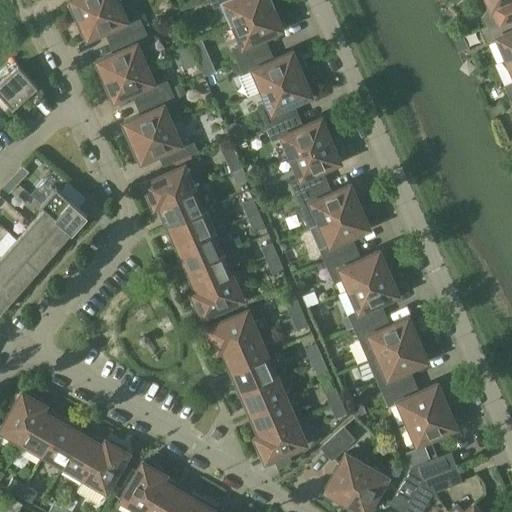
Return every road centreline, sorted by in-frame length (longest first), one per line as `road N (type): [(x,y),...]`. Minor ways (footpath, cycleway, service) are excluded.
road 1 (residential): [(511,445),(317,0)]
road 2 (residential): [(304,511),(22,346)]
road 3 (residential): [(22,346),(126,236),(132,215),(76,101)]
